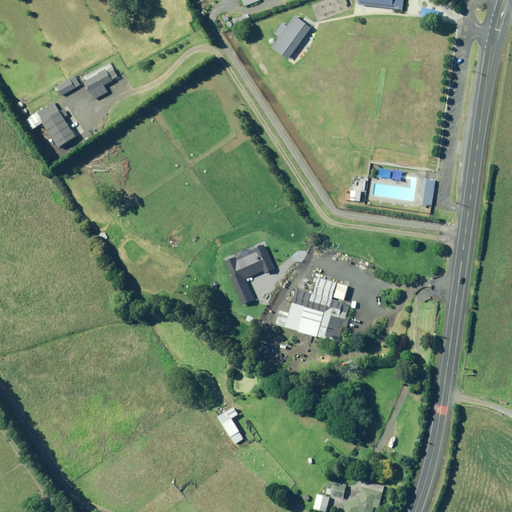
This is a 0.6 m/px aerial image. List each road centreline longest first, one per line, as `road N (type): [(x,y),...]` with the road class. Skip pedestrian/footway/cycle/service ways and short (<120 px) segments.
road 1 (secondary): [(500,0),(480,71),(436,437),(414,511)]
road 2 (unknown): [(455,288),(426,287),(417,295),(412,370),(362,471)]
road 3 (unknown): [(276,344),(325,353),(368,347),(411,279),(456,274)]
